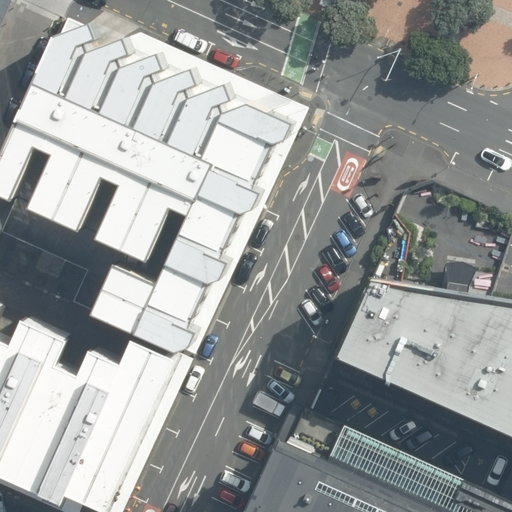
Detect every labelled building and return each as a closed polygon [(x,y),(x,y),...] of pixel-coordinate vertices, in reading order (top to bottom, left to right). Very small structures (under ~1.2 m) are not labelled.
[(0,27),(12,0),(11,0),(0,0),(1,2),(0,4),(0,27)] [(199,351),(310,109),(143,32),(106,46),(100,30),(72,47),(29,142),(4,196),(21,204),(45,150),(62,158),(39,212),(89,234),(113,181),(130,189),(106,243),(157,265),(180,212),(196,219),(167,284),(123,265),(100,317),(145,337),(186,355),(199,351)] [(4,196),(0,206),(0,338),(22,349),(65,369),(89,379),(120,393),(131,368),(142,343),(145,337),(167,284),(196,219),(180,212),(130,189),(113,181),(62,158),(45,150),(29,142),(4,196)] [(511,296),(368,271),(333,355),(511,430),(511,296)] [(185,363),(142,343),(131,368),(100,354),(89,379),(65,369),(77,343),(33,324),(22,349),(0,338),(0,335),(10,312),(0,307),(0,483),(64,511),(82,511),(87,504),(105,511),(126,511),(196,359),(188,355),(185,363)] [(511,511),(511,495),(298,402),(249,511),(511,511)]
